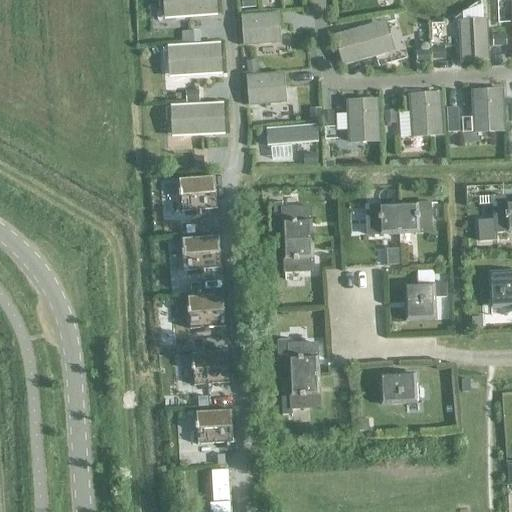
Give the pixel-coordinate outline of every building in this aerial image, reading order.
[(213,0),(170,0),(172,21),(215,18),(213,0)] [(252,0),(239,0),(240,10),(254,9),(252,0)] [(276,15),(238,18),(241,48),(278,45),(276,15)] [(486,64),(484,22),(456,23),(458,65),(486,64)] [(374,26),(331,38),(340,69),(383,57),(374,26)] [(200,33),(181,34),(182,45),(201,44),(200,33)] [(504,37),(491,37),(491,49),(504,48),(504,37)] [(218,46),(174,49),(176,80),(220,77),(218,46)] [(442,50),(429,50),(430,62),(443,61),(442,50)] [(427,53),(414,53),(415,65),(428,64),(427,53)] [(255,63),(244,64),(245,76),(256,75),(255,63)] [(284,105),(281,75),(244,79),(246,109),(284,105)] [(503,134),(501,92),(468,93),(471,136),(503,134)] [(196,93),(184,94),(184,104),(197,103),(196,93)] [(441,139),(438,95),(406,97),(409,140),(441,139)] [(378,145),(376,101),(344,103),(346,146),(378,145)] [(221,106),(177,108),(178,139),(222,137),(221,106)] [(456,109),(444,109),(444,122),(456,121),(456,109)] [(318,110),(308,110),(308,123),(319,122),(318,110)] [(394,113),(381,113),(382,126),(394,125),(394,113)] [(331,114),(319,115),(320,128),(331,127),(331,114)] [(314,128),(263,132),(265,149),(315,144),(315,141),(314,128)] [(316,157),(304,158),(304,161),(304,168),(316,167),(316,160),(316,157)] [(202,159),(192,159),(193,170),(203,169),(202,159)] [(213,180),(178,182),(180,213),(215,211),(213,180)] [(511,232),(511,204),(505,205),(505,197),(493,198),(495,222),(479,223),(480,243),(496,242),(496,234),(511,232)] [(282,204),(272,204),(273,217),(282,216),(282,211),(282,204)] [(430,206),(398,207),(400,235),(432,234),(430,206)] [(398,207),(367,209),(368,237),(400,235),(398,207)] [(284,242),(312,240),(310,210),(282,211),(282,216),(284,242)] [(194,227),(184,227),(185,236),(194,236),(194,227)] [(218,239),(182,241),(184,272),(219,270),(218,239)] [(312,240),(284,242),(285,274),(314,273),(312,240)] [(399,255),(385,256),(386,268),(399,267),(399,266),(399,255)] [(438,259),(431,265),(438,271),(444,265),(438,259)] [(491,309),(511,307),(511,276),(489,278),(491,309)] [(198,285),(189,286),(190,297),(199,296),(198,285)] [(434,288),(405,290),(407,321),(435,320),(435,300),(446,299),(446,288),(434,288)] [(274,293),(270,300),(280,306),(285,299),(274,293)] [(222,297),(186,300),(188,331),(224,329),(222,297)] [(482,320),(472,320),(473,332),(483,331),(482,320)] [(202,341),(193,342),(193,353),(202,352),(202,341)] [(290,379),(318,378),(317,346),(289,347),(289,342),(278,343),(279,358),(289,357),(290,379)] [(226,354),(191,356),(193,387),(228,385),(226,354)] [(384,406),(415,404),(414,377),(383,378),(384,406)] [(320,409),(318,378),(290,379),(291,400),(281,400),(282,417),(292,416),(292,411),(320,409)] [(206,399),(197,400),(197,409),(206,408),(206,399)] [(230,413),(195,415),(197,446),(232,444),(230,413)] [(365,421),(356,421),(356,438),(365,437),(365,421)] [(212,506),(209,506),(209,511),(229,511),(228,473),(211,474),(212,506)]
